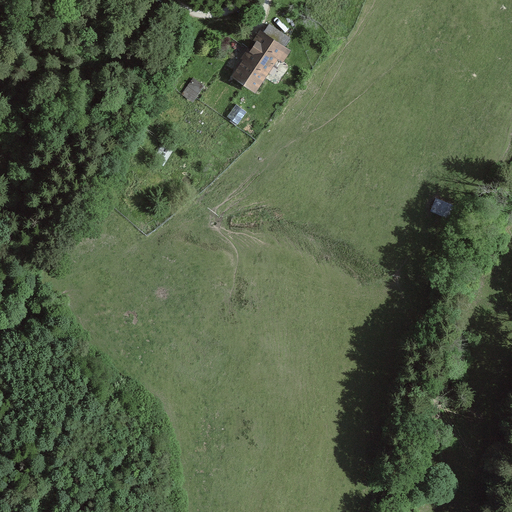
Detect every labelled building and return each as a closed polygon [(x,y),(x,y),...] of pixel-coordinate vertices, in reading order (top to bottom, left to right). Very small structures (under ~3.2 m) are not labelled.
[(286,39),(266,26),(262,32),(281,45),(286,39)] [(286,51),(256,32),(227,78),(251,93),(273,59),(279,63),(286,51)] [(178,79),(173,77),(169,84),(174,86),(178,79)] [(204,84),(193,77),(182,94),(193,101),(204,84)] [(247,111),(236,103),(226,116),(237,124),(247,111)] [(456,205),(435,197),(430,211),(451,218),(456,205)]
